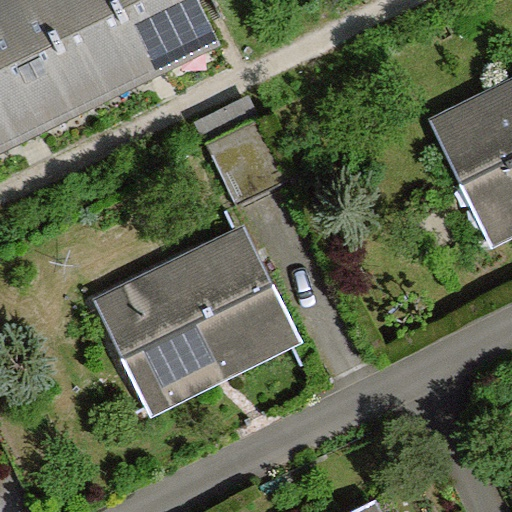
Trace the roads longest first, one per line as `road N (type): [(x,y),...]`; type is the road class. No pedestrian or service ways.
road 1 (residential): [(151,511),(511,331)]
road 2 (residential): [(69,175),(421,0)]
